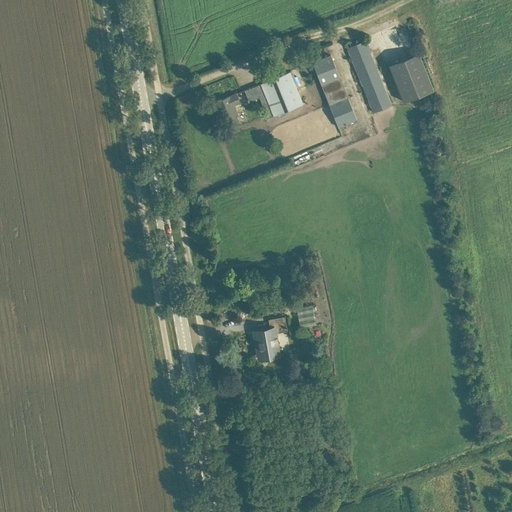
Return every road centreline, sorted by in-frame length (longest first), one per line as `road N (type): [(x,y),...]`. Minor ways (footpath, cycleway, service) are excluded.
road 1 (unclassified): [(233,511),(160,99)]
road 2 (primary): [(214,511),(142,105)]
road 3 (unclassified): [(123,112),(195,511)]
road 4 (unclassified): [(160,99),(383,15)]
